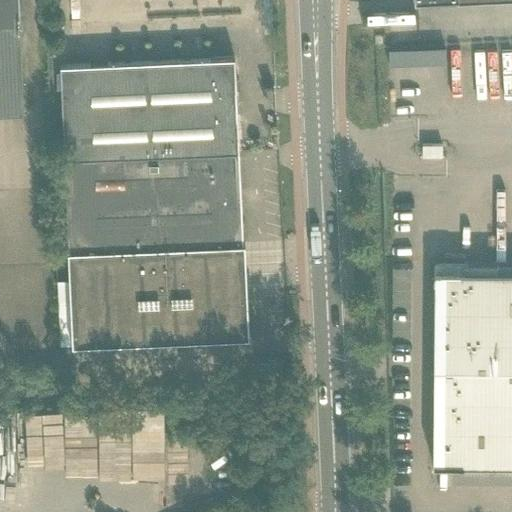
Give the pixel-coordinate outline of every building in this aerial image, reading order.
[(18,0),(0,0),(0,112),(24,111),(18,0)] [(449,61),(449,47),(393,47),(393,62),(449,61)] [(243,242),(234,57),(60,64),(68,252),(73,344),(249,336),(247,290),(227,291),(225,245),(245,244),(245,242),(243,242)] [(442,156),(442,145),(422,145),(422,157),(433,157),(442,156)] [(511,464),(511,272),(466,272),(466,264),(436,264),(435,343),(433,343),(433,345),(434,345),(433,464),(511,464)]
